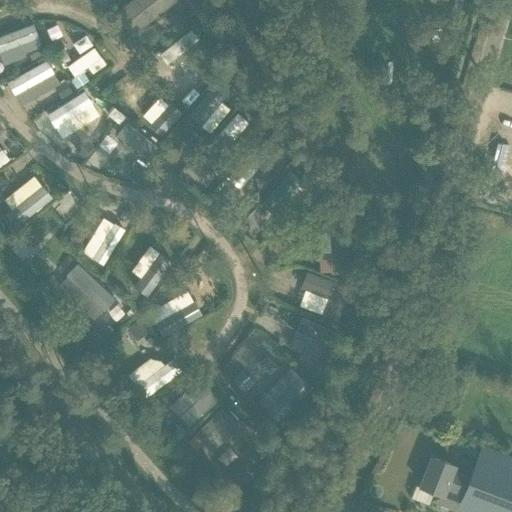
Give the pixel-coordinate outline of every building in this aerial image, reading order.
[(130,0),(113,15),(131,37),(168,7),(162,0),(130,0)] [(177,14),(167,22),(177,34),(186,26),(177,14)] [(80,85),(108,63),(85,34),(72,44),(80,55),(66,67),(80,85)] [(39,44),(28,50),(33,59),(44,53),(39,44)] [(21,106),(61,83),(47,58),(7,81),(21,106)] [(150,107),(162,95),(153,87),(142,98),(150,107)] [(84,89),(47,114),(63,138),(100,113),(84,89)] [(211,133),(229,102),(206,89),(188,120),(211,133)] [(163,94),(140,123),(160,138),(183,109),(163,94)] [(258,113),(252,120),(264,131),(271,124),(258,113)] [(150,157),(159,143),(125,121),(116,135),(150,157)] [(84,140),(76,152),(84,158),(92,146),(84,140)] [(0,142),(0,165),(11,158),(0,142)] [(255,189),(271,175),(259,161),(243,175),(255,189)] [(136,165),(127,176),(135,182),(143,171),(136,165)] [(20,223),(53,197),(35,174),(2,200),(20,223)] [(317,208),(306,216),(312,224),(323,216),(317,208)] [(82,252),(103,264),(124,228),(103,215),(82,252)] [(152,291),(177,248),(152,234),(127,276),(152,291)] [(319,272),(346,272),(345,241),(318,241),(319,272)] [(183,259),(181,270),(192,271),(194,260),(183,259)] [(81,263),(59,282),(94,320),(115,301),(81,263)] [(337,322),(349,288),(306,272),(300,289),(327,299),(321,316),(337,322)] [(160,336),(201,315),(188,289),(147,310),(160,336)] [(349,316),(345,328),(355,332),(359,320),(349,316)] [(330,367),(344,337),(301,317),(295,331),(323,343),(315,361),(330,367)] [(138,319),(127,328),(133,336),(144,328),(138,319)] [(146,395),(179,369),(170,358),(161,365),(153,355),(129,374),(146,395)] [(290,365),(256,401),(277,421),(311,385),(290,365)] [(318,366),(313,376),(328,383),(333,373),(318,366)] [(195,381),(169,410),(188,428),(214,399),(195,381)] [(220,410),(194,435),(202,443),(203,442),(211,450),(236,426),(220,410)] [(185,441),(179,447),(190,459),(196,453),(185,441)] [(419,487),(434,493),(430,501),(449,509),(458,511),(511,511),(511,457),(481,446),(468,478),(452,471),(454,466),(431,457),(419,487)]
